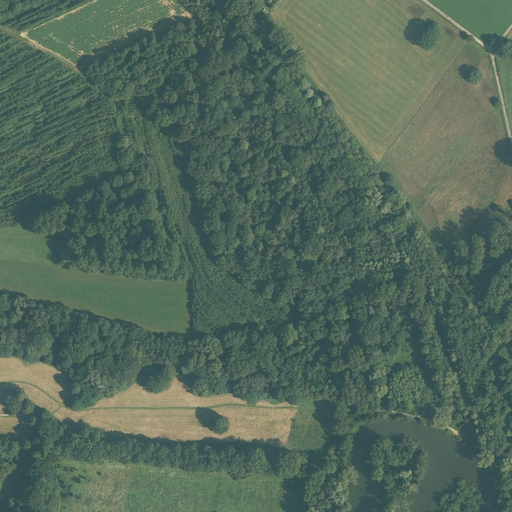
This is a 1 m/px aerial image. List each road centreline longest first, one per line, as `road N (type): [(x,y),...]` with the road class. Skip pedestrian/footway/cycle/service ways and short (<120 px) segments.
road 1 (track): [(336,447),(312,461),(100,441),(41,418)]
road 2 (track): [(422,0),(493,55),(511,140)]
